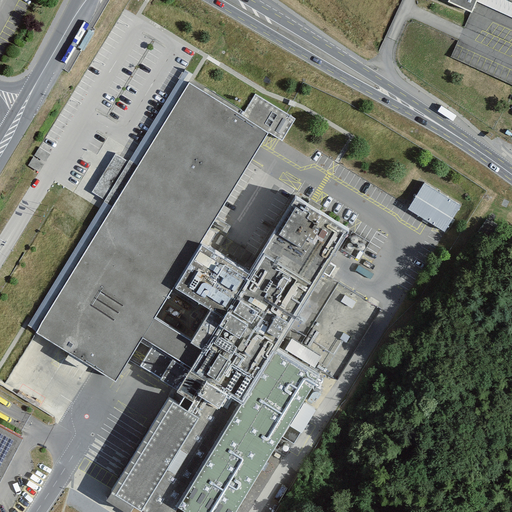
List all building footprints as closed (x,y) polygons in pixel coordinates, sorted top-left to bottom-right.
[(511,0),(446,0),(444,4),(467,14),(473,0),(511,17),(511,0)] [(178,284),(204,240),(270,131),(190,83),(40,333),(121,381),(147,338),(189,362),(201,341),(159,316),(178,284)] [(116,152),(94,188),(98,190),(104,182),(110,186),(127,159),(116,152)] [(408,207),(446,230),(462,204),(423,181),(408,207)] [(312,201),(294,191),(247,267),(204,240),(178,284),(220,310),(201,341),(189,362),(186,366),(169,356),(157,375),(183,391),(176,401),(167,395),(110,488),(148,511),(171,511),(177,503),(192,511),(230,511),(318,370),(275,343),(349,224),(312,201)] [(284,348),(315,366),(322,354),(291,337),(284,348)] [(0,466),(17,434),(0,425),(0,466)]
